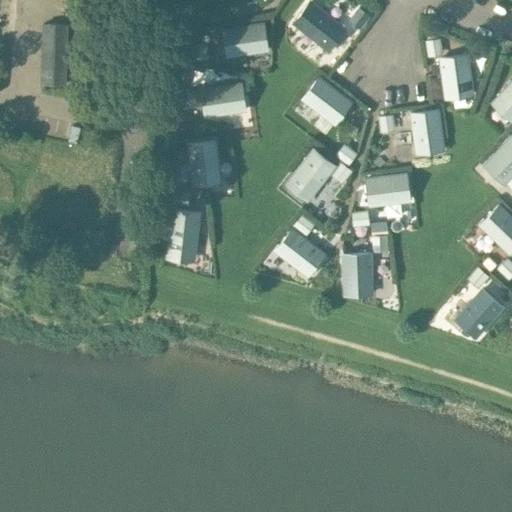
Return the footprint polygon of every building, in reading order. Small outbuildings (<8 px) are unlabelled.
[(328,49),(344,29),(309,1),(293,22),(328,49)] [(361,26),(369,17),(359,9),(352,19),(361,26)] [(65,84),(67,23),(41,22),(39,84),(65,84)] [(227,55),(267,49),(263,23),(223,29),(227,55)] [(122,74),(123,40),(91,39),(89,72),(122,74)] [(428,53),(440,51),(438,39),(426,41),(428,53)] [(194,58),(206,57),(205,45),(193,47),(194,58)] [(445,97),(471,93),(466,53),(440,57),(445,97)] [(334,122),(350,102),(318,77),(302,98),(334,122)] [(511,120),(511,118),(511,80),(491,102),(511,120)] [(204,115),(244,109),(240,83),(200,89),(204,115)] [(183,107),(195,105),(193,93),(181,95),(183,107)] [(416,152),(442,149),(436,109),(411,112),(416,152)] [(381,128),(393,127),(391,115),(379,116),(381,128)] [(503,182),(511,172),(511,133),(484,164),(503,182)] [(215,139),(185,142),(191,185),(221,182),(215,139)] [(347,163),(354,154),(345,146),(337,156),(347,163)] [(306,200),(334,165),(313,148),(286,183),(306,200)] [(341,180),(349,171),(339,163),(332,173),(341,180)] [(186,179),(185,167),(173,168),(174,180),(186,179)] [(369,204),(409,199),(405,173),(365,178),(369,204)] [(185,205),(186,193),(174,192),(173,204),(185,205)] [(511,248),(511,218),(498,205),(485,218),(483,218),(479,222),(479,224),(483,228),(485,228),(509,252),(511,248)] [(192,260),(198,212),(172,209),(167,257),(192,260)] [(353,225),(365,223),(364,211),(352,213),(353,225)] [(304,232),(311,223),(301,215),(294,225),(304,232)] [(323,253),(291,228),(280,243),(277,244),(274,248),(274,251),(279,254),(281,254),(307,274),(323,253)] [(373,248),(385,248),(385,236),(373,236),(373,248)] [(344,294),(371,293),(369,252),(343,253),(344,294)] [(508,277),(511,272),(511,263),(507,260),(499,268),(508,277)] [(478,284),(486,275),(477,267),(469,276),(478,284)] [(475,336),(501,305),(482,288),(455,318),(475,336)]
